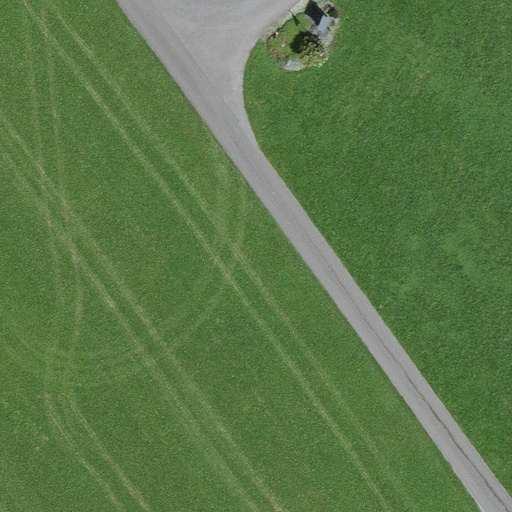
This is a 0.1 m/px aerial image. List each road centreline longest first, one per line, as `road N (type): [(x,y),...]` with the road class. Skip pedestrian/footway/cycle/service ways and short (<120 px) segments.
road 1 (track): [(509,511),(138,0)]
road 2 (track): [(186,67),(291,0)]
